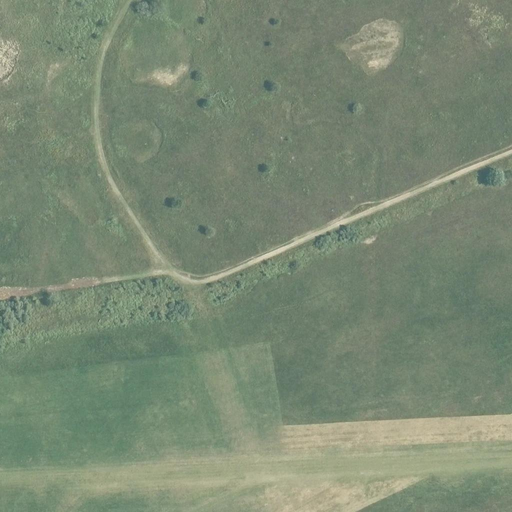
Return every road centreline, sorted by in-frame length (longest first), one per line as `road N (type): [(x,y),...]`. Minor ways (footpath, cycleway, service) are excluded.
road 1 (track): [(162,271),(204,281),(511,151)]
road 2 (track): [(162,271),(108,174),(95,122),(100,63),(129,0)]
